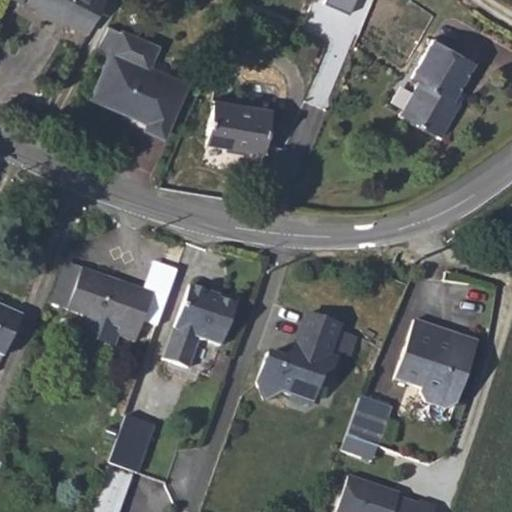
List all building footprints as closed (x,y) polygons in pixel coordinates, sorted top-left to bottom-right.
[(12,0),(24,7),(21,12),(34,19),(37,14),(41,8),(51,14),(48,20),(76,37),(93,5),(83,0),(12,0)] [(320,0),(316,8),(367,31),(381,0),(320,0)] [(41,8),(37,14),(48,20),(51,14),(41,8)] [(114,37),(101,31),(90,51),(103,58),(114,37)] [(136,49),(114,37),(103,58),(109,61),(86,103),(138,131),(134,137),(152,147),(178,99),(136,77),(124,71),(136,49)] [(406,80),(413,84),(396,114),(435,137),(455,104),(449,100),(470,64),(430,40),(406,80)] [(147,55),(136,49),(124,71),(136,77),(147,55)] [(209,100),(202,143),(260,152),(266,109),(209,100)] [(65,305),(80,262),(63,256),(49,299),(65,305)] [(115,274),(80,262),(65,305),(85,312),(79,330),(111,341),(115,330),(133,336),(150,287),(133,281),(132,285),(114,278),(115,274)] [(209,287),(189,280),(163,354),(187,362),(197,333),(220,341),(234,301),(207,292),(209,287)] [(283,355),(269,350),(258,379),(266,396),(283,389),(311,399),(322,372),(332,366),(336,356),(328,353),(340,323),(308,311),(294,350),(283,355)] [(0,317),(0,363),(17,326),(0,317)] [(445,413),(452,408),(474,347),(412,322),(391,379),(419,389),(422,403),(445,413)] [(328,353),(336,356),(338,350),(351,355),(358,336),(338,328),(328,353)] [(190,365),(202,369),(212,343),(200,339),(190,365)] [(392,410),(362,398),(342,449),(373,460),(392,410)] [(153,423),(124,412),(107,461),(131,469),(136,471),(153,423)] [(105,460),(99,477),(125,486),(131,469),(107,461),(105,460)] [(115,511),(125,486),(99,477),(86,511),(115,511)] [(433,511),(434,511),(346,480),(335,511),(433,511)]
